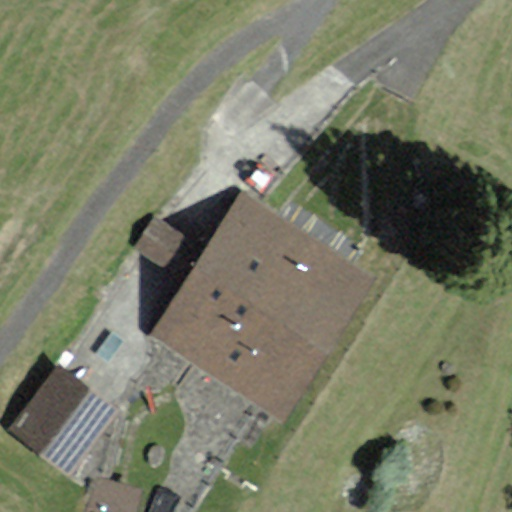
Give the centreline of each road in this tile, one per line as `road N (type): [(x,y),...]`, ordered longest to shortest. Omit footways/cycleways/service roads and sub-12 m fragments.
road 1 (track): [(0,349),(210,67),(262,32),(283,26),(299,33),(297,46),(236,112),(245,133),(287,148),(273,165)]
road 2 (residential): [(455,0),(347,77)]
